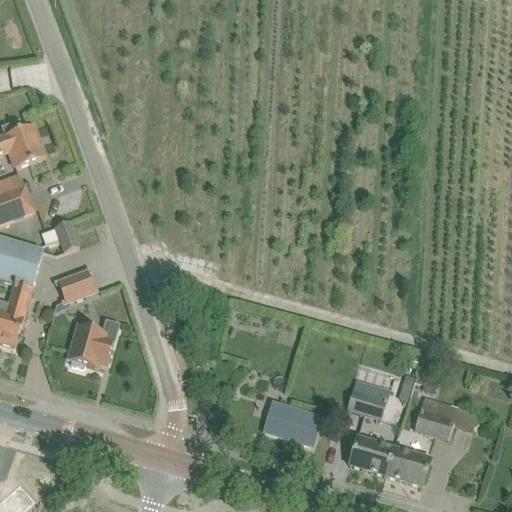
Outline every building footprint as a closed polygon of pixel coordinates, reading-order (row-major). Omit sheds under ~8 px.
[(0,140),(0,158),(3,158),(0,152),(7,149),(15,171),(46,160),(34,128),(23,132),(20,123),(2,130),(5,139),(0,140)] [(0,198),(0,226),(34,214),(24,189),(0,198)] [(79,251),(70,226),(56,231),(65,256),(79,251)] [(27,312),(43,255),(0,241),(0,282),(15,287),(10,306),(0,303),(0,343),(1,343),(3,346),(10,348),(13,347),(16,348),(26,312),(27,312)] [(87,273),(57,284),(65,307),(95,296),(87,273)] [(69,363),(70,363),(72,364),(71,368),(84,372),(85,368),(96,371),(96,370),(94,369),(95,364),(107,368),(114,345),(113,345),(118,328),(107,325),(104,336),(79,329),(69,363)] [(411,356),(408,368),(417,370),(420,358),(411,356)] [(346,413),(380,423),(389,393),(355,382),(346,413)] [(414,433),(449,443),(459,409),(424,399),(414,433)] [(264,436),(312,450),(321,419),(279,407),(275,422),(269,421),(264,436)] [(349,469),(386,480),(394,452),(357,441),(349,469)] [(394,452),(386,480),(422,490),(431,463),(394,452)] [(19,511),(6,497),(0,503),(0,511),(19,511)]
